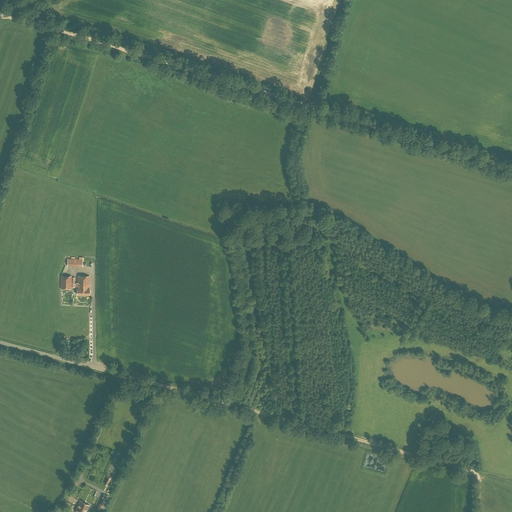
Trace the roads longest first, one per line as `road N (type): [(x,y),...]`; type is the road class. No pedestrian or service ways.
road 1 (track): [(1,15),(511,166)]
road 2 (track): [(477,511),(478,481),(468,470),(152,384)]
road 3 (unclassified): [(152,384),(0,341)]
